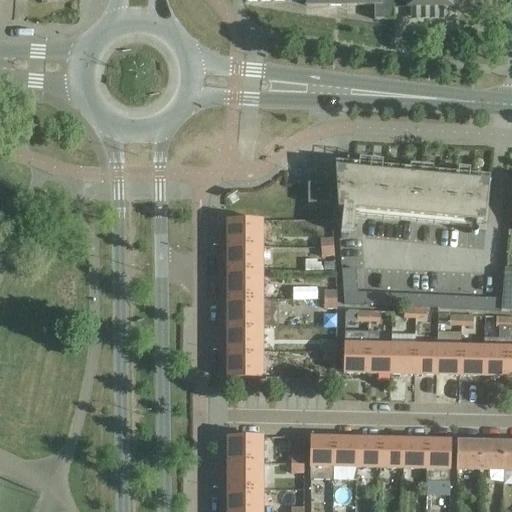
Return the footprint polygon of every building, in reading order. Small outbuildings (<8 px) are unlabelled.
[(245,0),(245,3),(306,2),(306,7),(343,7),(345,7),(373,7),(374,21),(393,21),(393,9),(392,0),(245,0)] [(447,8),(451,8),(450,0),(400,0),(401,3),(407,3),(407,9),(423,9),(423,20),(447,19),(447,8)] [(346,164),(334,163),(337,212),(342,212),(340,235),(353,236),(355,213),(485,226),(490,178),(348,165),(348,157),(347,157),(346,164)] [(330,207),(330,186),(306,186),(306,207),(330,207)] [(227,249),(261,249),(261,222),(227,222),(227,249)] [(320,249),(333,249),(331,223),(318,224),(320,249)] [(227,249),(227,275),(261,275),(261,249),(227,249)] [(333,249),(320,249),(321,259),(334,258),(333,249)] [(333,263),(323,263),(323,273),(333,273),(333,263)] [(511,269),(504,269),(500,312),(511,313),(511,269)] [(342,272),(343,280),(357,279),(356,271),(342,272)] [(261,302),(269,302),(269,289),(261,289),(261,275),(227,275),(227,302),(261,302)] [(343,280),(343,288),(358,287),(357,279),(343,280)] [(358,307),(358,295),(358,287),(343,288),(345,307),(358,307)] [(336,302),(336,292),(323,292),(323,302),(336,302)] [(261,302),(227,302),(227,328),(261,328),(261,302)] [(323,302),(323,311),(336,311),(336,302),(323,302)] [(403,321),(415,322),(415,311),(404,311),(403,321)] [(415,311),(415,322),(426,323),(427,312),(415,311)] [(356,324),(367,325),(368,313),(357,312),(356,324)] [(380,313),(368,313),(367,325),(380,325),(380,313)] [(336,316),(323,316),(322,328),(336,328),(336,316)] [(449,328),(461,329),(461,317),(449,316),(449,328)] [(461,317),(461,329),(472,329),(473,317),(461,317)] [(484,340),(483,378),(506,379),(507,319),(496,319),(496,330),(498,330),(498,341),(484,340)] [(227,354),(261,354),(261,328),(227,328),(227,354)] [(437,339),(414,339),(413,350),(413,375),(413,377),(436,377),(437,351),(437,339)] [(437,339),(437,351),(436,377),(447,377),(459,378),(460,378),(460,351),(460,340),(437,339)] [(483,378),(484,340),(483,340),(483,352),(460,351),(460,378),(483,378)] [(322,354),(335,354),(335,345),(323,344),(322,354)] [(343,375),(366,375),(367,349),(343,349),(343,375)] [(366,375),(390,376),(390,350),(367,349),(366,375)] [(413,350),(390,350),(390,376),(413,377),(413,350)] [(261,381),(261,354),(227,354),(227,381),(261,381)] [(335,354),(322,354),(322,363),(334,363),(335,354)] [(227,439),(227,466),(262,466),(262,439),(227,439)] [(332,482),(333,442),(310,441),(309,469),(308,481),(332,482)] [(356,470),(357,442),(333,442),(332,482),(356,482),(356,470)] [(380,443),(357,442),(356,470),(379,470),(380,443)] [(402,471),(403,443),(380,443),(379,470),(402,471)] [(402,471),(426,471),(426,444),(403,443),(402,471)] [(426,444),(426,471),(425,483),(449,484),(450,444),(426,444)] [(479,472),(480,445),(456,444),(455,472),(479,472)] [(503,445),(480,445),(479,472),(502,473),(503,445)] [(511,473),(511,445),(503,445),(502,473),(511,473)] [(290,466),(302,466),(302,461),(303,457),(290,457),(290,466)] [(227,493),(262,493),(262,466),(227,466),(227,493)] [(302,466),(290,466),(290,476),(302,476),(302,466)] [(261,511),(262,493),(227,493),(227,511),(261,511)]
